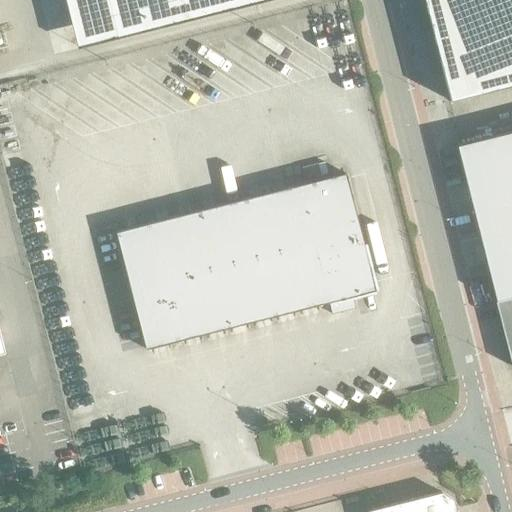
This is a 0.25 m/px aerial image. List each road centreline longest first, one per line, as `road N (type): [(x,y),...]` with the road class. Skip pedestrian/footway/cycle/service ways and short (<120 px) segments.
road 1 (unclassified): [(374,0),(483,429)]
road 2 (unclassified): [(163,511),(483,429)]
